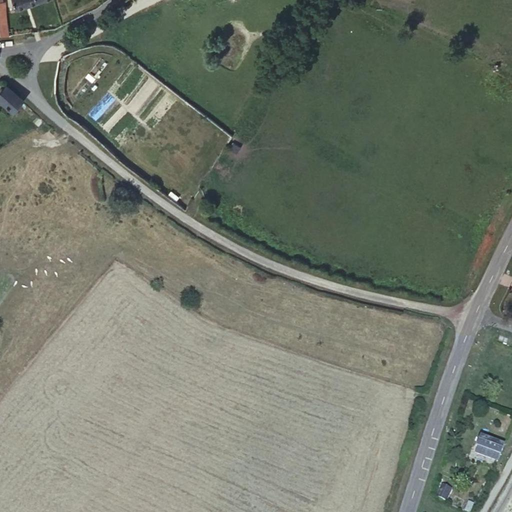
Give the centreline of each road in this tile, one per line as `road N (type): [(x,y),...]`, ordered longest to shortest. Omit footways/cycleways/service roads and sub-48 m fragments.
road 1 (unclassified): [(1,66),(91,150),(222,249),(307,281),(470,316)]
road 2 (secondary): [(470,316),(409,511)]
road 3 (unclassified): [(116,0),(1,66)]
